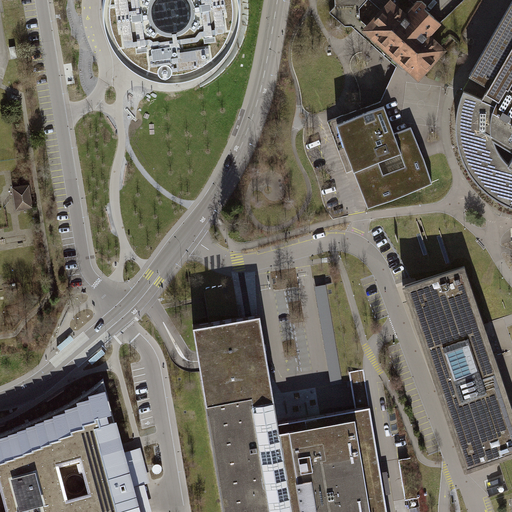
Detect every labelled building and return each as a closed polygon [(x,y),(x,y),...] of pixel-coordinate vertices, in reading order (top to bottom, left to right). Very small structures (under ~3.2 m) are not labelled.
[(110,0),(110,16),(116,36),(128,52),(145,64),(165,69),(185,68),(204,61),(220,47),(230,29),(234,9),(232,0),(110,0)] [(334,0),(335,5),(329,11),(344,25),(352,25),(359,19),(359,7),(366,0),(370,0),(382,11),(368,26),(367,32),(374,39),(379,38),(408,64),(408,69),(414,74),(419,74),(441,49),(425,34),(428,31),(433,31),(440,23),(424,7),(426,4),(422,1),(416,1),(410,7),(404,2),(404,0),(334,0)] [(511,0),(510,0),(467,75),(487,86),(484,92),(481,99),(463,92),(458,105),(456,119),(456,134),(459,153),(468,170),(478,184),(491,195),(504,203),(511,205),(511,0)] [(411,127),(394,133),(384,106),(359,116),(357,110),(327,121),(346,171),(353,169),(367,207),(432,182),(411,127)] [(28,186),(10,189),(12,199),(14,212),(32,209),(28,186)] [(407,284),(402,285),(404,291),(464,470),(511,454),(511,408),(486,329),(484,324),(464,265),(407,284)] [(387,511),(369,404),(277,419),(260,314),(193,325),(224,511),(387,511)] [(0,511),(139,511),(137,501),(109,400),(103,378),(78,396),(50,412),(4,431),(0,432),(0,511)]
